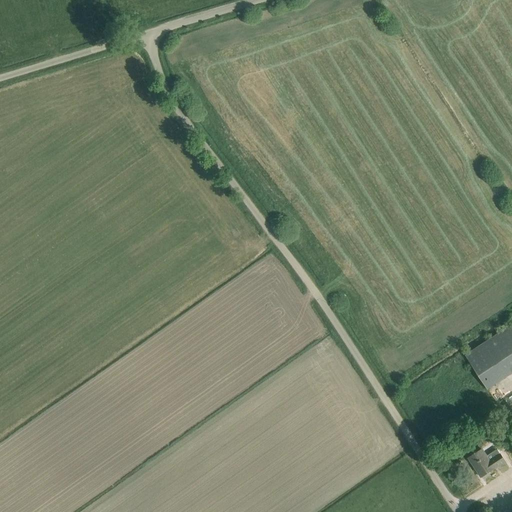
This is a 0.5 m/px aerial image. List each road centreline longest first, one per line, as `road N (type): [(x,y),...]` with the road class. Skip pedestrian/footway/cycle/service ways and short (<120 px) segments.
road 1 (unclassified): [(463,511),(191,133),(146,37)]
road 2 (unclassified): [(0,79),(146,37)]
road 3 (unclassified): [(146,37),(270,0)]
